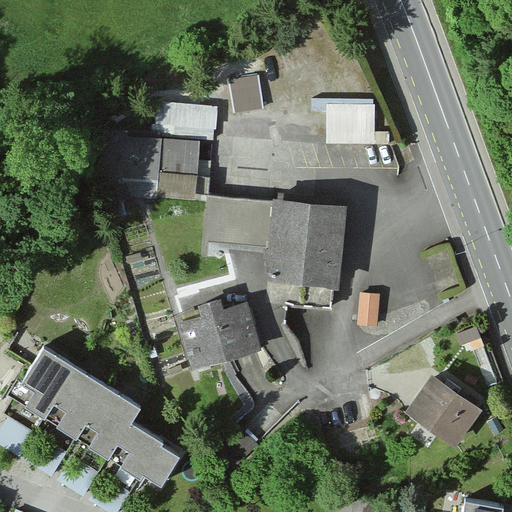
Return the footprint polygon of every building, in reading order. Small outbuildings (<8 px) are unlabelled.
[(259,72),(228,77),(234,111),(264,106),(259,72)] [(312,109),(326,110),(326,141),(389,142),(389,129),(374,129),(374,99),(312,99),(312,109)] [(212,109),(152,106),(151,137),(92,135),(90,180),(154,183),(153,197),(187,199),(190,139),(210,140),(212,109)] [(264,279),(342,284),(348,195),(275,190),(274,198),(205,193),(201,244),(266,248),(264,279)] [(380,291),(360,289),(357,322),(378,323),(380,291)] [(184,370),(249,349),(234,301),(211,308),(208,299),(185,307),(188,317),(169,323),(184,370)] [(139,404),(41,349),(22,382),(34,389),(25,405),(45,416),(54,402),(66,408),(57,424),(78,436),(85,423),(96,429),(88,444),(109,456),(117,441),(129,448),(120,465),(140,477),(143,472),(159,481),(176,452),(159,443),(162,439),(129,420),(139,404)] [(469,408),(419,377),(396,414),(447,445),(469,408)] [(5,414),(0,430),(0,441),(22,449),(30,422),(5,414)] [(257,441),(243,427),(217,456),(231,469),(257,441)] [(84,486),(88,464),(66,459),(61,482),(84,486)] [(490,511),(491,508),(452,502),(450,511),(490,511)]
